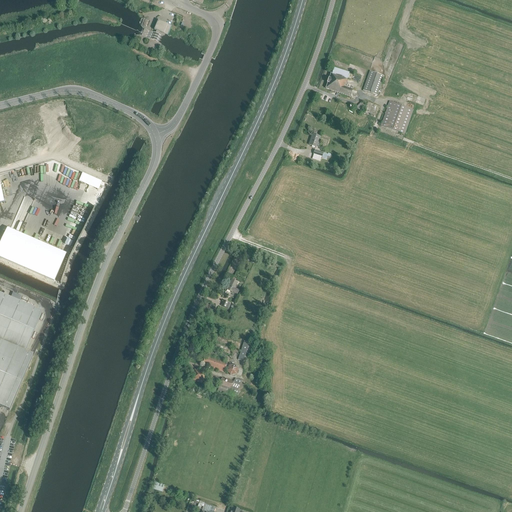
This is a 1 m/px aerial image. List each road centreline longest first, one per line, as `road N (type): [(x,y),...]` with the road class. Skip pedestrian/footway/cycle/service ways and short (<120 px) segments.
road 1 (unclassified): [(124,511),(186,327),(278,144),(333,0)]
road 2 (primary): [(133,413),(167,312),(266,100),(302,0)]
road 3 (unclassified): [(23,511),(91,302),(153,166),(154,134)]
road 4 (track): [(364,97),(382,105),(374,129),(511,178)]
road 5 (unclassified): [(0,105),(74,90),(134,113),(154,134)]
road 6 (unknown): [(0,284),(43,310),(0,415)]
